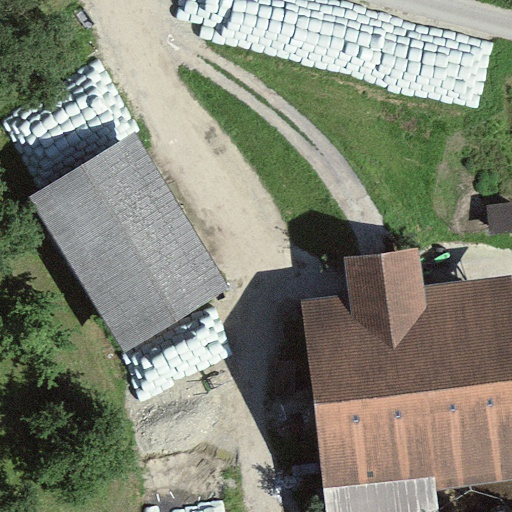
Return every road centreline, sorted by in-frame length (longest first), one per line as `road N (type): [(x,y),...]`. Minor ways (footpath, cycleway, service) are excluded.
road 1 (track): [(264,511),(252,336),(266,275),(249,232),(169,101),(129,0)]
road 2 (track): [(511,264),(313,280),(266,275)]
